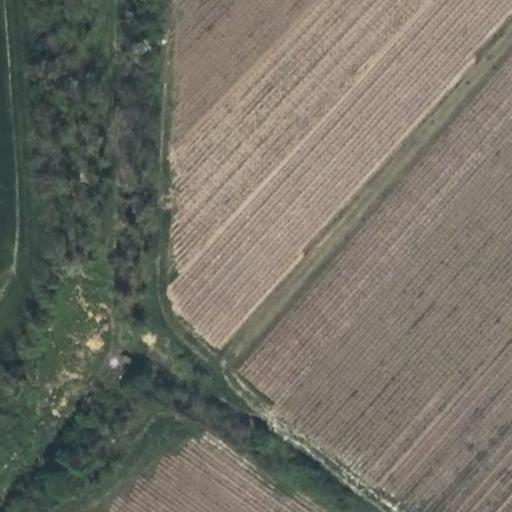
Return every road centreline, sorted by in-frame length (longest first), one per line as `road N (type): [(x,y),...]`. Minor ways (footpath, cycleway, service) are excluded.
road 1 (track): [(115,0),(115,354),(6,511)]
road 2 (track): [(222,366),(511,30)]
road 3 (track): [(162,0),(161,300),(173,329),(201,358),(222,366)]
road 4 (track): [(222,366),(234,387),(390,511)]
